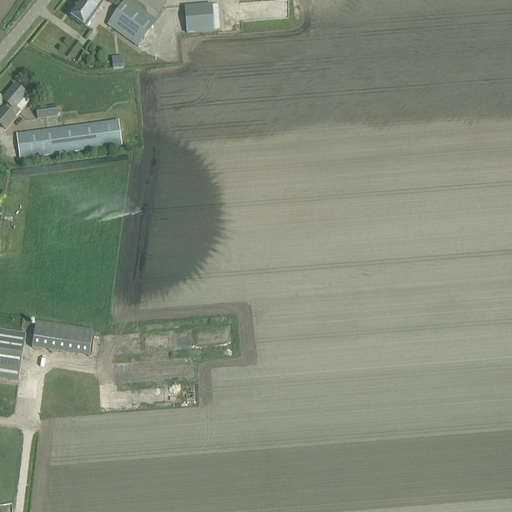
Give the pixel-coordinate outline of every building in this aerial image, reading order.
[(81,0),(69,17),(86,28),(89,24),(106,0),(81,0)] [(127,0),(124,0),(106,26),(138,48),(157,21),(127,0)] [(184,7),(187,35),(215,32),(212,5),(184,7)] [(114,69),(124,67),(123,56),(112,57),(114,69)] [(28,96),(23,92),(16,85),(8,94),(9,94),(4,100),(3,100),(11,107),(7,112),(4,109),(0,113),(0,125),(7,131),(17,119),(16,118),(21,112),(17,108),(28,96)] [(36,109),(38,120),(57,117),(55,106),(36,109)] [(122,146),(118,121),(17,135),(20,159),(122,146)] [(70,328),(36,322),(32,349),(66,354),(70,328)] [(26,336),(0,331),(0,379),(19,382),(21,371),(26,336)] [(82,405),(83,402),(84,400),(85,397),(84,392),(84,388),(82,384),(79,381),(76,378),(73,376),(68,374),(64,374),(60,374),(57,375),(54,376),(52,377),(50,379),(47,382),(46,385),(45,388),(43,392),(43,396),(44,400),(45,403),(47,406),(50,409),(52,412),(56,413),(62,415),(66,415),(70,414),(74,412),(77,410),(80,407),(82,405)]
